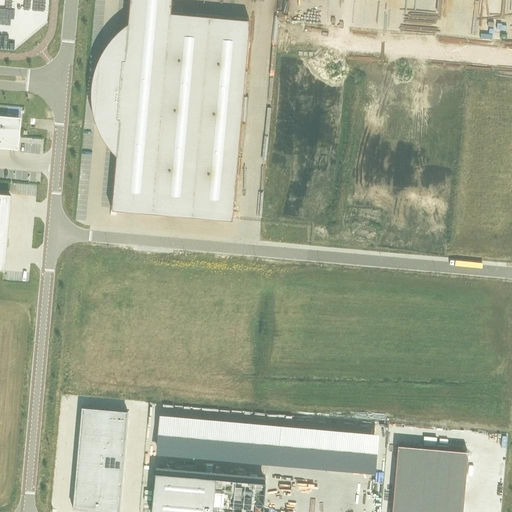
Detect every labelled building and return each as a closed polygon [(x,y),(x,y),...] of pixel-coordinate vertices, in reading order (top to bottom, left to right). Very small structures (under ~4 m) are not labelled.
[(0,0),(0,41),(10,43),(14,0),(0,0)] [(99,57),(94,115),(119,117),(116,154),(111,208),(232,219),(249,18),(170,11),(170,0),(129,0),(127,22),(124,59),(99,57)] [(0,146),(18,148),(19,127),(8,126),(9,116),(0,114),(0,146)] [(82,406),(73,507),(118,511),(127,410),(82,406)] [(461,511),(467,450),(397,444),(391,511),(461,511)] [(154,470),(150,511),(262,511),(265,480),(154,470)]
